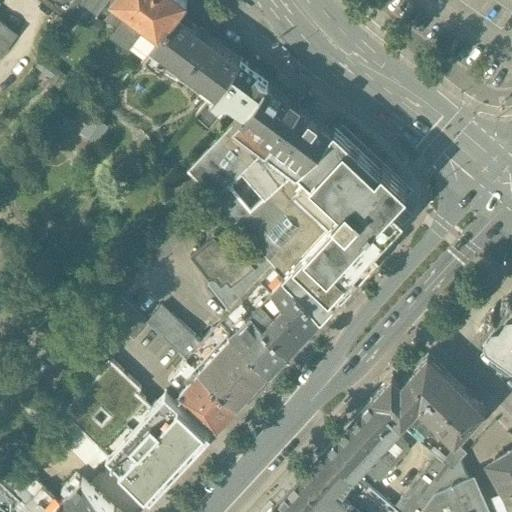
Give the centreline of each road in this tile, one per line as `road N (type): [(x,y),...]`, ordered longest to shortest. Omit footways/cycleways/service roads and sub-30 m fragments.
road 1 (secondary): [(403,295),(206,511)]
road 2 (secondary): [(511,178),(365,67),(302,0)]
road 3 (secondary): [(403,295),(511,178)]
road 4 (residential): [(403,295),(511,402)]
